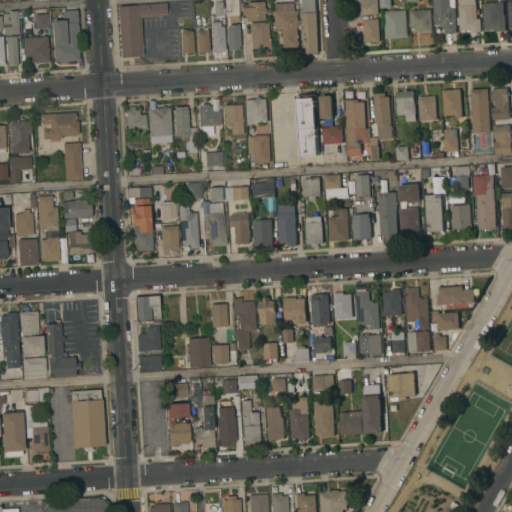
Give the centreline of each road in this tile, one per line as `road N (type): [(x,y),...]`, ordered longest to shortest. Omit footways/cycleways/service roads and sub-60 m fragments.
road 1 (residential): [(95,0),(129,511)]
road 2 (residential): [(0,92),(511,61)]
road 3 (residential): [(0,285),(511,255)]
road 4 (residential): [(0,482),(398,462)]
road 5 (residential): [(369,511),(511,266)]
